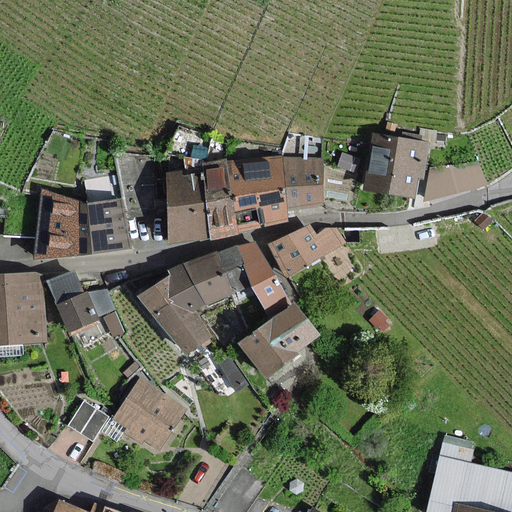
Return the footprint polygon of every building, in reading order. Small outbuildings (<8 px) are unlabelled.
[(377,135),(368,189),(414,197),(418,176),(423,177),(429,144),(377,135)] [(288,220),(287,210),(282,157),(254,159),(264,226),(288,220)] [(322,204),(322,159),(282,157),(287,210),(322,204)] [(239,232),(264,226),(254,159),(228,161),(239,232)] [(204,164),(204,167),(210,237),(211,239),(240,234),(239,232),(228,161),(204,164)] [(476,162),(431,170),(426,199),(484,185),(476,162)] [(170,241),(210,237),(204,167),(168,173),(170,241)] [(35,257),(93,252),(89,204),(44,190),(35,257)] [(89,204),(93,252),(130,248),(121,199),(89,204)] [(288,274),(344,242),(337,231),(326,230),(313,237),(308,228),(273,247),(288,274)] [(255,243),(239,246),(252,286),(271,317),(290,304),(255,243)] [(234,293),(252,286),(239,246),(218,252),(234,293)] [(206,304),(234,293),(218,252),(197,259),(184,264),(206,304)] [(194,310),(206,304),(184,264),(170,269),(174,276),(139,296),(187,352),(211,337),(194,310)] [(73,273),(51,281),(71,329),(115,308),(109,291),(81,296),(73,273)] [(0,275),(0,341),(44,339),(40,274),(0,275)] [(295,304),(242,344),(267,377),(297,355),(296,351),(318,335),(295,304)] [(117,417),(160,446),(185,410),(141,381),(117,417)] [(84,402),(69,425),(92,439),(107,417),(84,402)] [(511,511),(511,472),(470,463),(474,442),(445,435),(426,511),(511,511)] [(104,511),(106,508),(95,504),(91,511),(86,511),(62,502),(57,511),(104,511)]
